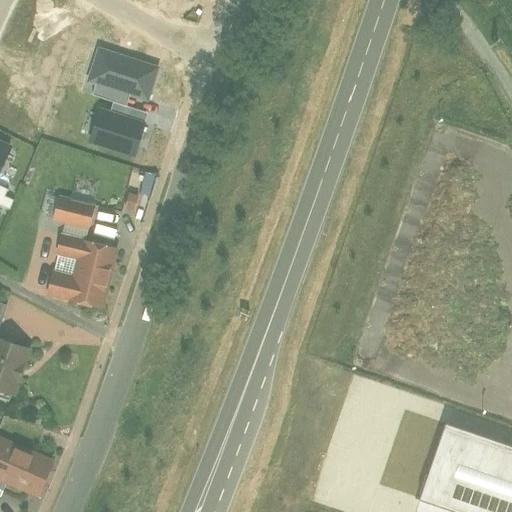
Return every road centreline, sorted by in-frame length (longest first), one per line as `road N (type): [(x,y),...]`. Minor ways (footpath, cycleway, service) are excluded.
road 1 (primary): [(197,511),(384,0)]
road 2 (residential): [(223,60),(67,511)]
road 3 (residential): [(102,0),(223,60)]
